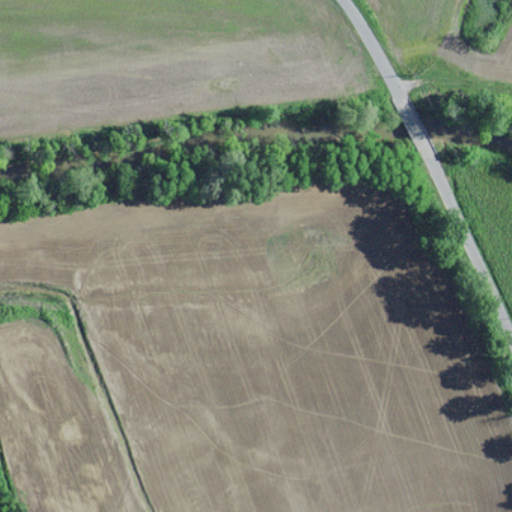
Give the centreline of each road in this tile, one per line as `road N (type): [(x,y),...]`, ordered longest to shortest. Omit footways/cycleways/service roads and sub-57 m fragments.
road 1 (residential): [(511,342),(419,141),(340,0)]
road 2 (residential): [(380,65),(511,90)]
